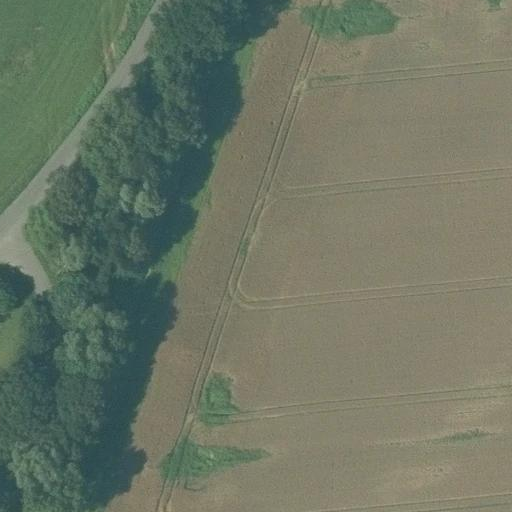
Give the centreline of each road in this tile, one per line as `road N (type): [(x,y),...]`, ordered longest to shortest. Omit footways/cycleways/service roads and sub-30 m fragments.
road 1 (unclassified): [(11,511),(55,374),(57,328),(45,290),(6,235)]
road 2 (unclassified): [(6,235),(100,120),(170,0)]
